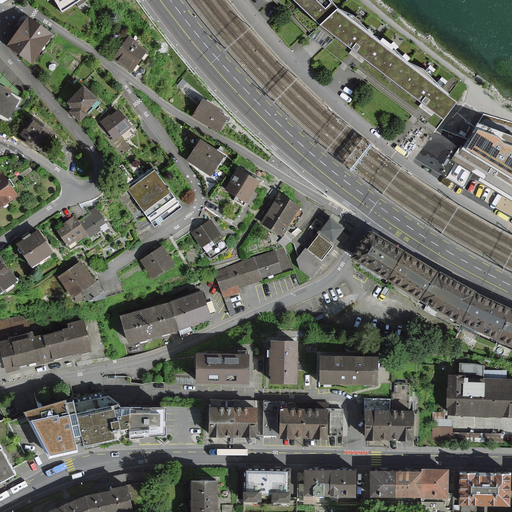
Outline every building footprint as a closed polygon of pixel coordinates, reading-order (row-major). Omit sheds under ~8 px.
[(78,1),(77,0),(44,0),(54,16),(78,1)] [(290,0),(319,28),(337,10),(328,0),(290,0)] [(389,83),(407,63),(389,43),(372,36),(353,17),(337,10),(319,28),(355,56),(389,83)] [(31,60),(49,35),(28,20),(10,45),(31,60)] [(144,54),(123,40),(111,58),(131,72),(144,54)] [(421,69),(407,63),(389,83),(428,112),(443,124),(459,103),(449,97),(421,69)] [(0,115),(8,120),(19,101),(10,95),(11,93),(0,86),(0,115)] [(81,117),(96,100),(83,89),(68,106),(81,117)] [(226,118),(200,101),(190,117),(216,134),(226,118)] [(129,127),(119,113),(104,123),(114,137),(129,127)] [(41,149),(53,134),(34,120),(22,135),(41,149)] [(478,123),(462,150),(494,169),(511,180),(511,136),(510,135),(478,123)] [(223,157),(201,143),(189,160),(212,174),(223,157)] [(176,207),(150,170),(122,190),(148,227),(176,207)] [(246,202),(258,183),(240,172),(228,190),(246,202)] [(0,205),(16,195),(2,174),(0,175),(0,205)] [(280,196),(263,224),(281,234),(298,207),(280,196)] [(79,223),(88,235),(89,237),(107,224),(97,210),(79,223)] [(88,235),(79,223),(75,217),(64,224),(66,227),(59,232),(70,247),(88,235)] [(348,230),(331,217),(298,260),(300,269),(312,278),(348,230)] [(225,249),(206,221),(189,233),(208,261),(225,249)] [(37,230),(17,245),(33,264),(52,248),(37,230)] [(351,261),(383,281),(401,252),(369,232),(351,261)] [(140,255),(153,274),(174,259),(161,240),(140,255)] [(284,248),(252,259),(260,280),(292,269),(284,248)] [(0,288),(18,275),(0,250),(0,288)] [(418,302),(434,273),(401,252),(383,281),(418,302)] [(252,259),(214,273),(222,294),(260,280),(252,259)] [(93,282),(81,264),(61,278),(73,296),(93,282)] [(459,325),(473,295),(434,273),(418,302),(459,325)] [(170,302),(177,326),(210,316),(202,292),(170,302)] [(510,312),(473,295),(459,325),(496,342),(510,312)] [(129,341),(177,326),(170,302),(122,317),(129,341)] [(511,312),(510,312),(496,342),(511,349),(511,312)] [(34,329),(0,339),(0,349),(6,369),(20,365),(19,362),(37,357),(38,360),(53,355),(53,352),(81,344),(81,346),(93,343),(84,313),(69,318),(70,321),(34,331),(34,329)] [(273,344),(273,383),(296,383),(296,344),(273,344)] [(198,356),(197,382),(247,383),(248,357),(198,356)] [(376,384),(376,359),(321,358),(321,383),(376,384)] [(451,379),(450,415),(483,416),(484,380),(451,379)] [(511,380),(484,380),(483,416),(511,416),(511,380)] [(392,413),(391,439),(412,439),(413,414),(408,414),(409,385),(392,385),(392,413)] [(83,435),(79,409),(75,392),(27,405),(49,451),(78,445),(77,436),(83,435)] [(131,435),(131,403),(116,402),(79,409),(83,435),(85,446),(131,435)] [(166,403),(131,403),(131,435),(167,432),(166,403)] [(211,435),(233,435),(234,410),(211,409),(211,435)] [(233,435),(256,436),(256,410),(234,410),(233,435)] [(281,436),(304,436),(304,411),(281,411),(281,436)] [(304,436),(327,436),(327,411),(304,411),(304,436)] [(391,439),(392,413),(368,413),(368,439),(391,439)] [(0,421),(0,426),(6,437),(14,433),(6,418),(0,421)] [(0,482),(16,473),(0,443),(0,482)] [(268,495),(268,469),(244,469),(244,501),(262,501),(262,495),(268,495)] [(268,469),(268,495),(273,495),(273,501),(289,501),(289,469),(268,469)] [(331,469),(306,469),(305,495),(330,496),(331,469)] [(355,470),(331,469),(330,496),(355,497),(355,470)] [(371,496),(396,496),(396,471),(371,470),(371,496)] [(396,496),(421,497),(422,471),(396,471),(396,496)] [(422,471),(421,497),(447,497),(447,471),(422,471)] [(510,472),(461,472),(461,507),(509,508),(510,472)] [(111,483),(87,487),(91,511),(105,511),(133,507),(128,478),(111,481),(111,483)] [(216,511),(217,481),(193,481),(193,511),(216,511)] [(91,511),(87,487),(35,511),(91,511)]
